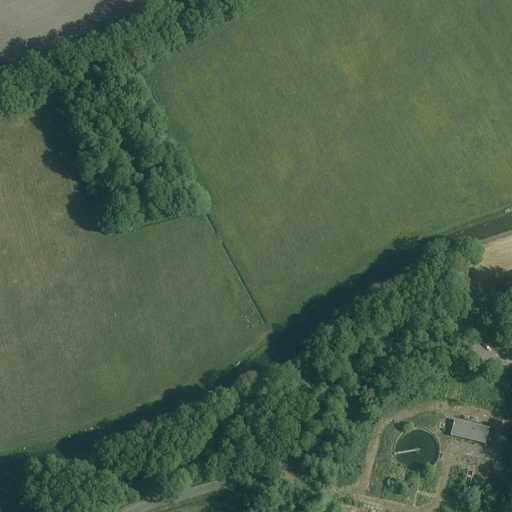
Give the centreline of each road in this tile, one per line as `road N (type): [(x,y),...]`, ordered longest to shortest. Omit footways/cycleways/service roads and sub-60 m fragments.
road 1 (unclassified): [(133,511),(270,472),(301,444),(356,367),(383,346),(459,323)]
road 2 (track): [(0,103),(107,63),(213,0)]
